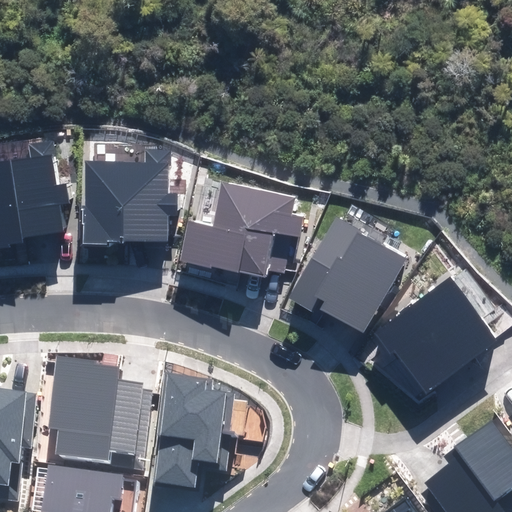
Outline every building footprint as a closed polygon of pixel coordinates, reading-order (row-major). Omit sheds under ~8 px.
[(0,248),(10,247),(10,244),(23,242),(23,237),(62,232),(58,205),(69,204),(66,183),(54,185),(50,156),(57,155),(55,141),(28,145),(30,159),(0,163),(0,248)] [(108,240),(168,241),(168,216),(177,216),(178,192),(168,192),(168,167),(171,167),(171,150),(145,150),(144,163),(86,162),(85,210),(83,210),(82,244),(108,245),(108,240)] [(180,261),(265,277),(266,270),(284,274),(287,259),(270,256),(274,232),(300,237),(304,216),(292,214),(295,196),(222,182),(214,225),(188,221),(180,261)] [(325,312),(363,333),(406,258),(361,233),(362,232),(336,218),(290,299),(322,317),(325,312)] [(395,350),(426,393),(498,342),(450,276),(373,332),(389,354),(395,350)] [(55,456),(143,469),(154,390),(144,389),(144,383),(120,379),(122,368),(99,364),(99,361),(57,355),(47,427),(59,429),(55,456)] [(152,483),(196,488),(198,469),(227,472),(237,392),(214,390),(215,378),(165,372),(152,483)] [(0,498),(19,501),(25,461),(20,460),(22,447),(31,448),(39,393),(0,387),(0,498)] [(432,511),(511,511),(511,449),(491,421),(443,457),(448,464),(424,482),(428,488),(420,495),(432,511)] [(41,511),(133,511),(139,480),(49,466),(41,511)] [(416,511),(406,497),(385,511),(416,511)]
